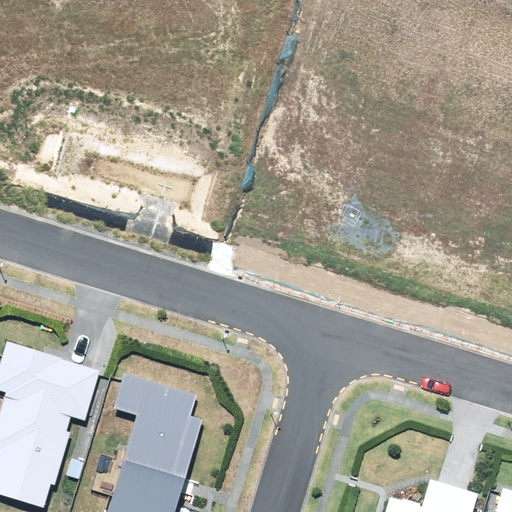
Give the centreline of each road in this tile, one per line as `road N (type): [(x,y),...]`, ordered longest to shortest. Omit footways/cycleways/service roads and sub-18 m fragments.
road 1 (residential): [(0,231),(320,329)]
road 2 (residential): [(320,329),(511,385)]
road 3 (residential): [(320,329),(268,511)]
